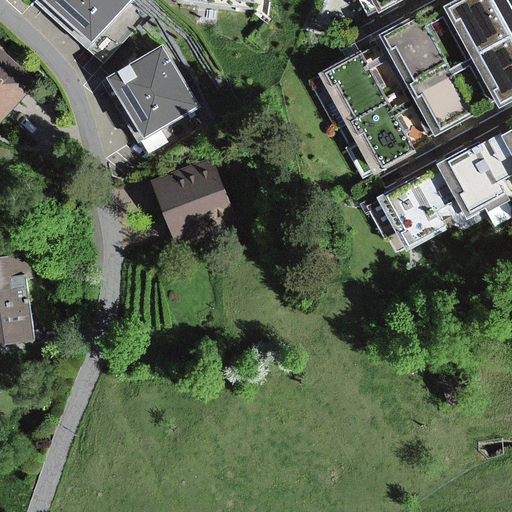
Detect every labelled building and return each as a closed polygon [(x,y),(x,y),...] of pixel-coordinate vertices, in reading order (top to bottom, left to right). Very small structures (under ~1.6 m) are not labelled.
[(146,0),(61,0),(110,42),(146,0)] [(511,14),(504,0),(466,0),(459,4),(485,52),(511,36),(511,14)] [(436,13),(399,33),(426,81),(462,60),(436,13)] [(45,74),(0,34),(0,109),(8,117),(45,74)] [(511,36),(485,52),(511,98),(511,36)] [(213,111),(170,43),(122,74),(165,141),(213,111)] [(371,50),(335,70),(361,118),(398,97),(371,50)] [(462,60),(426,81),(455,132),(491,111),(462,60)] [(398,97),(361,118),(391,169),(427,148),(398,97)] [(511,130),(490,142),(511,180),(511,179),(511,130)] [(490,142),(429,176),(449,213),(471,201),(476,210),(511,190),(511,182),(511,180),(490,142)] [(246,219),(217,155),(167,178),(195,241),(246,219)] [(429,176),(389,198),(408,234),(411,232),(419,246),(456,226),(449,213),(429,176)] [(5,258),(9,281),(0,282),(0,336),(2,349),(48,341),(38,279),(42,278),(38,253),(5,258)]
